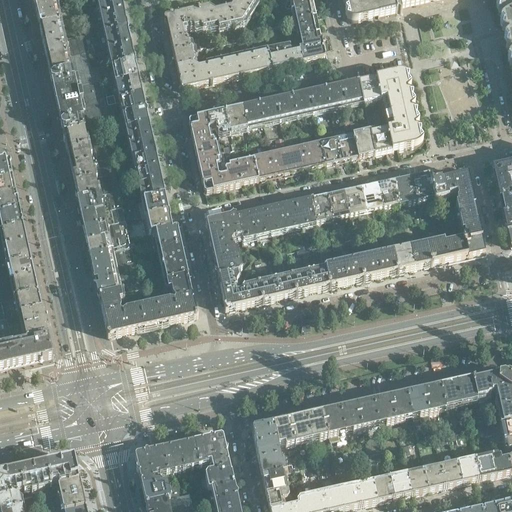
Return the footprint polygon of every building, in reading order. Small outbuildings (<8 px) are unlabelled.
[(58,10),(57,2),(54,3),(53,0),(32,0),(36,15),(58,10)] [(123,15),(119,0),(110,0),(99,3),(102,20),(123,15)] [(260,0),(238,0),(236,4),(252,14),(260,0)] [(312,5),(310,0),(290,0),(291,4),(289,5),(290,9),(312,5)] [(342,0),(343,1),(342,6),(343,7),(345,7),(346,12),(345,13),(344,14),(347,18),(346,22),(347,23),(349,24),(351,25),(352,25),(354,25),(355,25),(357,25),(395,16),(396,16),(397,16),(392,0),(342,0)] [(442,0),(392,0),(397,16),(398,16),(401,16),(402,16),(402,15),(402,14),(401,14),(400,10),(442,0)] [(511,0),(494,0),(496,0),(497,5),(496,6),(495,7),(498,11),(498,12),(497,16),(499,18),(500,23),(499,24),(499,25),(502,29),(503,36),(506,47),(505,52),(506,52),(507,53),(508,58),(507,60),(510,64),(509,69),(510,70),(511,71),(511,74),(511,75),(511,76),(511,78),(511,79),(511,0)] [(243,28),(252,14),(236,4),(231,12),(229,12),(233,31),(243,28)] [(315,20),(313,9),(312,5),(290,9),(291,14),(293,13),(296,25),(315,20)] [(81,22),(78,7),(77,6),(71,8),(69,8),(72,24),(81,22)] [(60,27),(58,19),(60,18),(58,10),(36,15),(40,30),(39,30),(39,31),(60,27)] [(218,31),(215,15),(209,12),(197,14),(202,33),(202,35),(218,31)] [(233,31),(229,12),(215,15),(218,31),(219,34),(233,31)] [(202,33),(197,14),(180,18),(184,34),(189,33),(189,34),(194,33),(195,35),(202,33)] [(127,32),(123,15),(102,20),(106,36),(127,32)] [(184,34),(180,18),(165,21),(165,22),(164,22),(164,23),(164,24),(164,25),(165,26),(166,26),(169,40),(184,37),(184,34)] [(319,36),(315,20),(296,25),(298,34),(296,34),(297,41),(300,40),(319,36)] [(66,43),(64,35),(62,35),(60,27),(39,31),(43,48),(66,43)] [(130,49),(127,32),(106,36),(110,54),(130,49)] [(322,51),(319,40),(319,36),(300,40),(303,52),(304,53),(308,52),(308,54),(322,51)] [(192,52),(191,45),(189,45),(188,40),(185,41),(184,37),(169,40),(173,56),(192,52)] [(88,56),(86,44),(79,45),(78,40),(66,43),(43,48),(47,65),(88,56)] [(134,66),(130,49),(110,54),(113,70),(134,66)] [(302,68),(299,53),(296,53),(293,51),(291,51),(290,49),(282,51),(286,71),(302,68)] [(197,66),(196,60),(198,60),(196,51),(192,52),(173,56),(176,72),(193,68),(196,67),(197,66)] [(286,71),(282,51),(273,53),(273,51),(267,52),(272,75),(286,71)] [(324,62),(322,53),(322,51),(308,54),(308,52),(304,53),(303,52),(299,53),(302,68),(323,63),(324,63),(324,62)] [(272,75),(267,52),(251,55),(256,78),(272,75)] [(256,78),(251,55),(236,59),(241,81),(256,78)] [(91,71),(89,59),(88,56),(47,65),(50,80),(91,71)] [(241,81),(236,59),(221,62),(226,85),(241,81)] [(226,85),(221,62),(206,66),(206,68),(211,88),(226,85)] [(138,83),(135,70),(134,66),(113,70),(117,87),(138,83)] [(211,88),(206,68),(200,69),(196,67),(193,68),(195,77),(192,77),(195,91),(211,88)] [(195,91),(192,77),(195,77),(193,68),(176,72),(181,94),(182,94),(195,91)] [(112,127),(104,90),(99,69),(91,71),(50,80),(63,138),(84,134),(112,127)] [(415,121),(416,116),(414,114),(413,110),(414,109),(414,108),(411,103),(412,98),(411,97),(410,96),(409,92),(410,91),(410,89),(407,85),(408,80),(408,79),(406,78),(404,77),(403,77),(402,77),(400,77),(398,77),(359,86),(363,105),(364,108),(386,103),(393,132),(381,134),(378,118),(366,120),(370,138),(375,159),(415,151),(417,150),(418,149),(419,148),(421,147),(422,145),(423,144),(419,139),(420,134),(419,133),(418,133),(417,128),(418,127),(419,126),(415,121)] [(142,99),(138,83),(117,87),(121,103),(142,99)] [(363,105),(359,86),(358,86),(342,90),(346,109),(363,105)] [(346,109),(342,90),(326,93),(330,113),(346,109)] [(330,113),(326,93),(309,97),(313,116),(330,113)] [(313,116),(309,97),(292,101),(296,120),(313,116)] [(145,113),(142,99),(121,103),(124,118),(145,113)] [(296,120),(292,101),(276,104),(280,124),(296,120)] [(280,124),(276,104),(259,108),(263,128),(280,124)] [(263,128),(259,108),(242,112),(246,131),(263,128)] [(247,133),(246,131),(242,112),(225,116),(230,136),(247,133)] [(148,128),(146,120),(147,117),(145,114),(145,113),(124,118),(127,132),(148,128)] [(230,136),(225,116),(206,120),(209,133),(213,132),(214,136),(216,137),(222,136),(222,138),(230,136)] [(209,133),(206,120),(196,122),(189,124),(188,124),(190,132),(193,144),(209,140),(208,135),(209,133)] [(151,142),(148,128),(127,132),(130,147),(151,142)] [(87,149),(84,134),(63,138),(64,140),(63,141),(63,142),(63,143),(63,144),(64,145),(65,146),(67,154),(87,149)] [(375,159),(370,138),(353,142),(358,163),(375,159)] [(217,156),(215,148),(213,149),(212,144),(210,144),(209,140),(193,144),(196,161),(217,156)] [(154,157),(151,142),(130,147),(134,161),(154,157)] [(358,163),(353,142),(337,146),(341,167),(358,163)] [(112,164),(111,157),(108,144),(87,149),(67,154),(71,173),(112,164)] [(341,167),(337,146),(320,149),(325,170),(341,167)] [(325,170),(320,149),(303,153),(308,174),(325,170)] [(308,174),(303,153),(287,157),(292,178),(308,174)] [(121,164),(119,155),(111,157),(112,164),(113,166),(121,164)] [(218,169),(217,164),(218,164),(217,156),(196,161),(200,178),(216,174),(216,170),(218,169)] [(158,171),(154,157),(134,161),(137,176),(158,171)] [(292,178),(287,157),(270,160),(275,182),(292,178)] [(275,182),(270,160),(254,164),(254,165),(258,185),(275,182)] [(0,183),(12,181),(9,169),(10,169),(10,168),(10,167),(10,166),(9,166),(9,165),(8,165),(8,164),(8,163),(7,163),(6,163),(6,164),(0,165),(0,183)] [(511,183),(511,169),(506,171),(505,167),(505,166),(504,165),(504,164),(503,163),(501,163),(500,163),(499,163),(498,163),(497,164),(496,164),(496,165),(495,166),(495,167),(495,168),(495,169),(499,186),(511,184),(511,183)] [(116,179),(113,166),(112,164),(71,173),(74,188),(116,179)] [(258,185),(254,165),(237,169),(241,189),(258,185)] [(241,189),(237,169),(229,170),(230,173),(226,174),(223,177),(224,180),(220,181),(223,193),(241,189)] [(161,185),(159,175),(158,171),(137,176),(140,190),(161,185)] [(471,200),(468,183),(466,176),(466,175),(465,174),(464,173),(463,172),(462,172),(461,172),(460,172),(459,172),(458,173),(457,174),(456,175),(456,176),(456,177),(456,178),(456,179),(456,182),(450,184),(453,199),(456,198),(457,203),(471,200)] [(223,193),(220,181),(218,179),(216,174),(200,178),(203,189),(204,196),(206,197),(212,195),(223,193)] [(433,200),(430,186),(428,178),(411,182),(417,207),(427,205),(426,201),(433,200)] [(120,196),(116,180),(116,179),(74,188),(78,205),(120,196)] [(12,181),(0,183),(0,200),(15,197),(12,181)] [(417,207),(411,182),(394,186),(399,207),(406,206),(407,209),(417,207)] [(453,199),(450,184),(435,187),(433,187),(432,187),(431,186),(430,186),(433,200),(434,206),(448,203),(447,200),(453,199)] [(511,184),(499,186),(503,204),(511,201),(511,184)] [(164,200),(161,185),(140,190),(143,204),(164,200)] [(399,207),(394,186),(377,189),(383,214),(392,212),(392,209),(399,207)] [(383,214),(377,189),(361,193),(365,215),(373,213),(374,216),(383,214)] [(365,215),(361,193),(344,197),(349,222),(359,220),(359,216),(365,215)] [(123,212),(120,196),(78,205),(82,221),(102,216),(114,214),(117,213),(123,212)] [(0,218),(19,214),(15,197),(0,200),(0,218)] [(349,222),(344,197),(327,201),(332,222),(339,221),(340,224),(349,222)] [(168,217),(164,200),(143,204),(147,221),(168,217)] [(476,220),(471,200),(457,203),(455,205),(456,209),(454,209),(458,224),(476,220)] [(332,222),(327,201),(310,204),(315,227),(316,229),(325,227),(324,224),(332,222)] [(511,218),(511,201),(503,204),(506,220),(511,218)] [(315,227),(310,204),(302,206),(299,205),(298,205),(296,207),(295,208),(300,230),(315,227)] [(300,230),(295,208),(294,208),(291,207),(288,209),(289,209),(281,211),(286,233),(300,230)] [(286,233),(281,211),(272,213),(272,212),(269,212),(267,214),(266,214),(271,237),(286,233)] [(120,226),(117,213),(114,214),(102,216),(82,221),(84,234),(104,230),(118,227),(120,226)] [(271,237),(266,214),(265,214),(262,213),(261,214),(259,215),(259,216),(251,217),(257,240),(271,237)] [(0,218),(0,235),(2,235),(22,230),(19,214),(0,218)] [(171,232),(168,217),(147,221),(150,237),(156,236),(171,232)] [(257,240),(251,217),(243,219),(240,218),(238,220),(237,221),(241,241),(242,243),(257,240)] [(241,241),(237,221),(235,221),(232,220),(230,222),(222,224),(226,238),(222,239),(224,248),(230,247),(232,243),(241,241)] [(480,240),(476,220),(458,224),(461,238),(462,238),(463,241),(466,243),(480,240)] [(226,238),(222,224),(212,226),(210,226),(206,226),(205,228),(206,231),(207,233),(210,245),(209,248),(211,250),(211,251),(224,248),(222,239),(226,238)] [(129,238),(126,226),(126,225),(120,226),(118,227),(121,240),(129,238)] [(118,227),(104,230),(84,234),(87,248),(107,243),(121,240),(118,227)] [(26,248),(22,230),(2,235),(6,252),(26,248)] [(180,248),(177,237),(178,236),(178,235),(177,234),(176,234),(174,234),(173,234),(172,235),(171,232),(156,236),(160,253),(180,248)] [(111,259),(124,256),(127,268),(135,266),(134,259),(132,252),(130,242),(129,238),(121,240),(107,243),(87,248),(91,262),(110,257),(111,259)] [(484,257),(480,240),(466,243),(467,247),(464,248),(467,262),(484,258),(484,257)] [(338,252),(338,248),(337,245),(320,248),(322,256),(338,252)] [(447,266),(444,249),(443,245),(426,249),(430,270),(447,266)] [(467,262),(464,248),(461,245),(444,249),(447,266),(467,262)] [(237,261),(235,256),(234,255),(233,253),(231,252),(230,247),(224,248),(211,251),(215,266),(237,261)] [(30,264),(26,248),(6,252),(10,268),(30,264)] [(184,265),(180,248),(160,253),(164,269),(184,265)] [(430,270),(426,249),(409,253),(414,274),(430,270)] [(414,274),(409,253),(392,256),(397,277),(414,274)] [(397,277),(392,256),(375,260),(380,281),(397,277)] [(111,259),(110,257),(91,262),(94,276),(113,271),(111,259)] [(144,274),(140,257),(134,259),(135,266),(137,275),(144,274)] [(380,281),(375,260),(359,264),(363,285),(380,281)] [(240,275),(237,261),(215,266),(215,268),(214,271),(216,274),(218,280),(238,276),(240,275)] [(37,299),(34,281),(30,264),(10,268),(18,303),(37,299)] [(363,285),(359,264),(342,267),(347,289),(363,285)] [(188,282),(186,274),(184,265),(164,269),(168,287),(188,282)] [(138,280),(137,275),(135,266),(127,268),(128,271),(130,281),(138,280)] [(347,289),(342,267),(325,271),(330,292),(347,289)] [(116,284),(114,274),(113,271),(94,276),(97,289),(116,284)] [(330,292),(325,271),(308,275),(313,296),(330,292)] [(313,296),(308,275),(291,279),(296,300),(313,296)] [(237,292),(236,286),(239,282),(238,276),(218,280),(222,299),(231,297),(236,296),(237,292)] [(296,300),(291,279),(275,282),(279,303),(296,300)] [(141,292),(138,280),(130,281),(133,294),(141,292)] [(192,303),(188,282),(168,287),(166,287),(167,295),(171,294),(173,302),(176,306),(192,303)] [(279,303),(275,282),(258,286),(263,307),(279,303)] [(119,297),(116,284),(97,289),(98,295),(97,296),(97,299),(99,300),(99,301),(119,297)] [(263,307),(258,286),(244,289),(242,293),(242,294),(246,311),(263,307)] [(246,311),(242,294),(236,296),(231,297),(235,313),(246,311)] [(120,313),(119,305),(122,305),(120,296),(119,297),(99,301),(104,322),(119,319),(119,318),(120,313)] [(235,313),(231,297),(222,299),(225,312),(224,312),(224,313),(223,314),(224,314),(224,315),(225,315),(235,313)] [(42,310),(41,308),(39,307),(37,299),(18,303),(21,319),(41,315),(40,311),(42,310)] [(196,319),(192,303),(176,306),(175,308),(179,326),(196,322),(197,322),(197,321),(198,321),(198,320),(197,319),(196,319)] [(179,326),(175,308),(168,307),(156,310),(161,330),(179,326)] [(161,330),(156,310),(139,313),(144,334),(161,330)] [(144,334),(139,313),(126,316),(123,318),(122,320),(126,338),(144,334)] [(44,327),(41,315),(21,319),(24,332),(44,327)] [(126,338),(122,320),(119,318),(119,319),(104,322),(108,338),(107,339),(107,340),(106,340),(107,340),(107,341),(108,342),(110,341),(126,338)] [(8,332),(6,322),(0,323),(0,324),(2,333),(8,332)] [(2,333),(0,333),(0,343),(11,341),(11,344),(18,343),(26,341),(27,345),(34,343),(47,340),(44,327),(9,335),(8,332),(2,333)] [(310,334),(309,327),(302,329),(303,336),(310,334)] [(50,354),(47,340),(34,343),(39,366),(52,363),(50,355),(50,354)] [(39,366),(34,343),(27,345),(26,341),(18,343),(24,369),(39,366)] [(24,369),(18,343),(11,344),(12,347),(5,349),(11,372),(24,369)] [(0,374),(11,372),(5,349),(0,350),(0,374)] [(511,391),(511,382),(511,377),(508,375),(487,380),(491,396),(495,395),(511,391)] [(491,396),(487,380),(471,383),(476,404),(484,403),(486,399),(489,398),(491,396)] [(476,404),(471,383),(455,387),(460,408),(476,404)] [(460,408),(455,387),(439,391),(444,411),(460,408)] [(444,411),(439,391),(422,394),(428,418),(437,416),(436,413),(444,411)] [(511,408),(511,391),(495,395),(499,411),(511,408)] [(428,418),(422,394),(406,398),(411,419),(419,417),(420,420),(428,418)] [(411,419),(406,398),(390,402),(395,425),(404,423),(403,420),(411,419)] [(395,425),(390,402),(372,405),(377,426),(386,424),(386,427),(395,425)] [(377,426),(372,405),(356,409),(362,433),(370,431),(369,428),(377,426)] [(511,426),(511,408),(499,411),(502,428),(511,426)] [(362,433),(356,409),(339,413),(344,434),(352,432),(353,435),(362,433)] [(344,434),(339,413),(323,416),(328,440),(336,438),(335,436),(344,434)] [(328,440),(323,416),(306,420),(310,441),(318,439),(319,442),(328,440)] [(310,441),(306,420),(290,424),(295,447),(303,446),(303,443),(310,441)] [(295,447),(290,424),(273,428),(277,448),(286,446),(286,449),(295,447)] [(511,426),(502,428),(501,429),(505,444),(511,442),(511,426)] [(277,448),(273,428),(253,432),(252,434),(259,465),(280,460),(277,448)] [(229,471),(226,456),(227,453),(227,452),(225,450),(222,439),(212,441),(212,440),(211,440),(210,440),(209,440),(209,441),(209,442),(215,467),(211,468),(212,474),(229,471)] [(215,467),(209,442),(193,445),(199,469),(210,466),(211,468),(215,467)] [(199,469),(193,445),(178,449),(183,472),(199,469)] [(183,472),(178,449),(161,452),(166,476),(183,472)] [(166,476),(161,452),(148,455),(147,455),(147,454),(146,454),(145,454),(145,455),(145,456),(137,458),(136,458),(135,460),(135,461),(138,476),(139,476),(142,490),(158,487),(156,478),(166,476)] [(511,477),(508,461),(501,462),(500,458),(491,460),(496,481),(511,477)] [(287,476),(285,468),(282,468),(280,460),(259,465),(262,481),(283,477),(287,476)] [(496,481),(491,460),(474,464),(479,484),(496,481)] [(79,487),(76,471),(74,462),(60,466),(62,474),(65,490),(79,487)] [(479,484),(474,464),(457,468),(462,488),(479,484)] [(65,490),(62,474),(60,466),(46,469),(48,478),(52,496),(58,494),(58,492),(59,491),(65,490)] [(462,488),(457,468),(440,472),(445,492),(462,488)] [(52,496),(48,478),(46,469),(33,472),(35,480),(38,495),(44,494),(45,497),(52,496)] [(233,488),(231,479),(229,471),(212,474),(208,475),(208,476),(212,492),(213,492),(233,488)] [(38,495),(35,480),(33,472),(20,474),(22,483),(26,501),(32,500),(32,497),(38,495)] [(445,492),(440,472),(424,475),(429,496),(445,492)] [(26,501),(22,483),(20,474),(6,478),(8,486),(11,501),(17,500),(19,502),(19,503),(26,501)] [(429,496),(424,475),(406,479),(411,500),(429,496)] [(287,493),(284,482),(288,481),(287,476),(283,477),(262,481),(266,498),(287,493)] [(0,503),(11,501),(8,486),(6,478),(0,478),(0,503)] [(411,500),(406,479),(390,483),(395,503),(411,500)] [(395,503),(390,483),(374,486),(378,507),(395,503)] [(179,500),(176,489),(168,484),(158,487),(142,490),(145,507),(164,503),(179,500)] [(378,507),(374,486),(357,490),(362,511),(378,507)] [(82,500),(79,487),(65,490),(59,491),(58,492),(58,494),(52,496),(45,497),(45,499),(39,500),(41,509),(60,504),(82,500)] [(235,496),(233,488),(213,492),(216,504),(236,499),(236,497),(235,496)] [(355,511),(362,511),(357,490),(340,494),(343,511),(355,511)] [(280,511),(287,511),(287,510),(285,502),(289,501),(287,493),(266,498),(268,511),(280,511)] [(343,511),(340,494),(323,498),(326,511),(343,511)] [(326,511),(323,498),(306,501),(308,511),(326,511)] [(237,511),(239,511),(236,499),(216,504),(217,511),(237,511)] [(21,511),(19,503),(19,502),(17,500),(11,501),(0,503),(0,511),(21,511)] [(85,511),(82,500),(60,504),(62,511),(85,511)] [(308,511),(306,501),(297,503),(298,507),(290,509),(291,511),(308,511)] [(166,511),(164,503),(145,507),(146,511),(166,511)]
